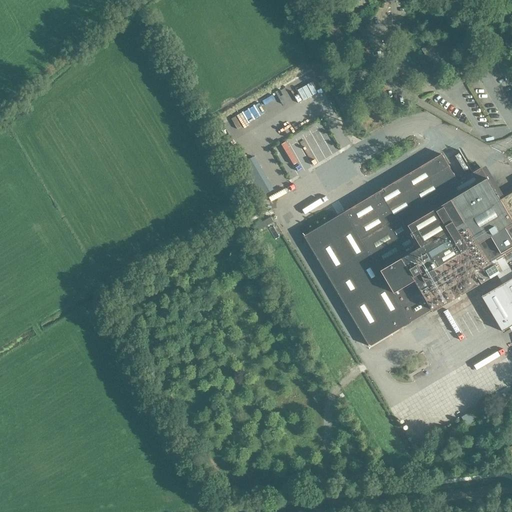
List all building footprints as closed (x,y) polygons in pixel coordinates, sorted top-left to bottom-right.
[(431,43),(422,48),(429,61),(438,55),(431,43)] [(492,43),(483,48),(490,62),(499,56),(492,43)] [(441,154),(304,236),(370,347),(432,310),(433,313),(498,275),(502,272),(496,261),(503,257),(506,262),(511,258),(511,192),(499,199),(487,178),(481,168),(458,182),(441,154)] [(304,161),(308,167),(314,163),(310,157),(304,161)] [(460,159),(456,161),(463,177),(468,175),(460,159)] [(287,179),(297,175),(293,165),(283,169),(287,179)] [(271,217),(256,225),(259,231),(274,222),(271,217)] [(273,226),(268,228),(275,239),(279,237),(273,226)] [(511,277),(502,283),(480,296),(503,332),(510,327),(511,326),(511,277)] [(462,413),(470,407),(458,391),(454,394),(452,390),(447,394),(462,413)] [(395,421),(402,414),(396,407),(389,414),(395,421)] [(474,420),(468,413),(461,417),(466,425),(474,420)]
